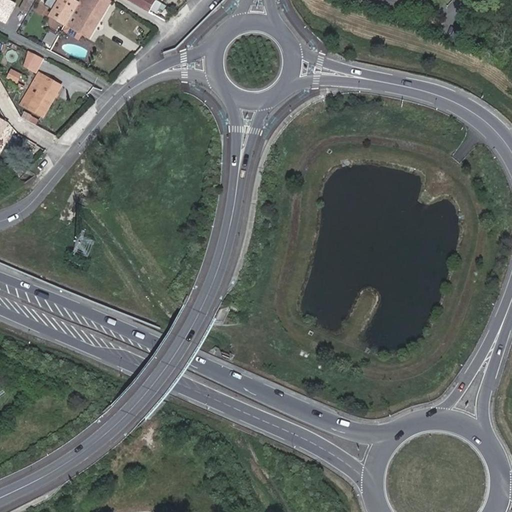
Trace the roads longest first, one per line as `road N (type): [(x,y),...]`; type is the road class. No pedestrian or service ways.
road 1 (secondary): [(0,497),(97,440),(172,361),(224,248),(250,105)]
road 2 (primary): [(406,427),(349,431),(0,274)]
road 3 (primary): [(0,306),(302,437),(348,465),(375,496)]
road 4 (residential): [(211,65),(165,71),(127,93),(20,215)]
road 5 (secondary): [(295,67),(433,94),(488,125),(511,153)]
